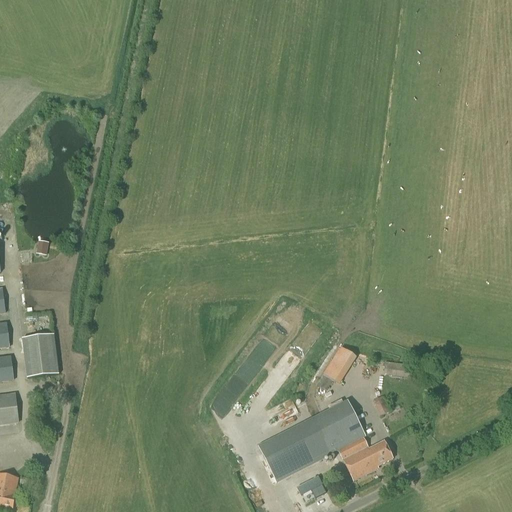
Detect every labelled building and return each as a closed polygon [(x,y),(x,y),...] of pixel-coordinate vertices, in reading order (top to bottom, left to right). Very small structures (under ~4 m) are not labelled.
[(40,241),(40,255),(51,255),(51,241),(40,241)] [(0,324),(0,315),(6,315),(3,290),(0,290),(0,383),(14,382),(11,357),(0,358),(0,350),(10,349),(7,323),(0,324)] [(56,334),(24,338),(30,378),(61,373),(61,369),(56,334)] [(354,339),(352,343),(360,348),(362,344),(354,339)] [(323,376),(333,382),(339,386),(357,359),(341,349),(323,376)] [(385,366),(383,376),(411,379),(412,370),(385,366)] [(333,382),(323,376),(317,386),(326,392),(333,382)] [(0,426),(19,425),(16,395),(0,396),(0,426)] [(373,403),(381,418),(390,413),(382,398),(373,403)] [(240,425),(251,412),(257,417),(261,412),(250,402),(237,417),(242,422),(240,424),(240,425)] [(334,455),(338,452),(363,439),(365,438),(348,404),(258,449),(275,484),(334,455)] [(363,439),(338,452),(354,483),(367,476),(361,465),(373,459),(369,451),(363,439)] [(385,443),(369,451),(373,459),(361,465),(367,476),(379,471),(378,468),(393,461),(385,443)] [(0,507),(12,510),(18,481),(0,476),(0,507)] [(317,511),(322,511),(335,506),(325,485),(317,489),(321,500),(313,503),(317,511)]
